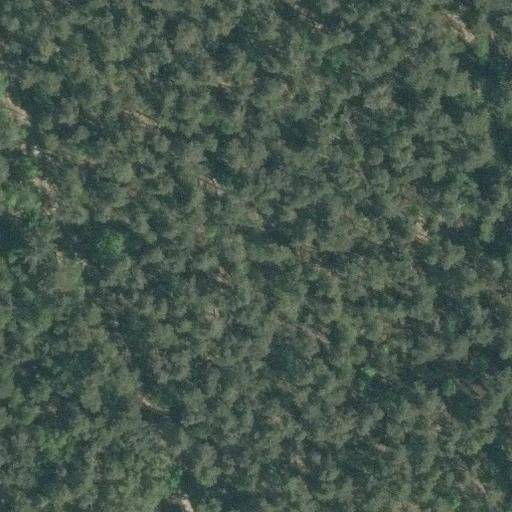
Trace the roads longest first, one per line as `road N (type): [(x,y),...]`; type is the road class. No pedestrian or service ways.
road 1 (track): [(0,94),(170,511)]
road 2 (track): [(0,464),(127,409)]
